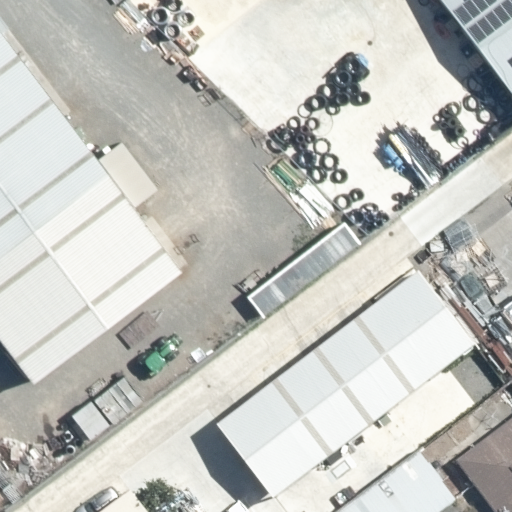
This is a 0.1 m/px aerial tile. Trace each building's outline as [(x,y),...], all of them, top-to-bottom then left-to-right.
[(511,0),(421,0),(496,98),(511,85),(511,0)] [(154,259),(0,56),(0,364),(5,371),(154,259)] [(437,339),(382,266),(185,414),(240,487),(437,339)] [(511,511),(511,418),(455,460),(493,511),(511,511)] [(440,511),(459,498),(419,445),(362,488),(329,511),(440,511)] [(121,511),(92,473),(39,511),(121,511)]
